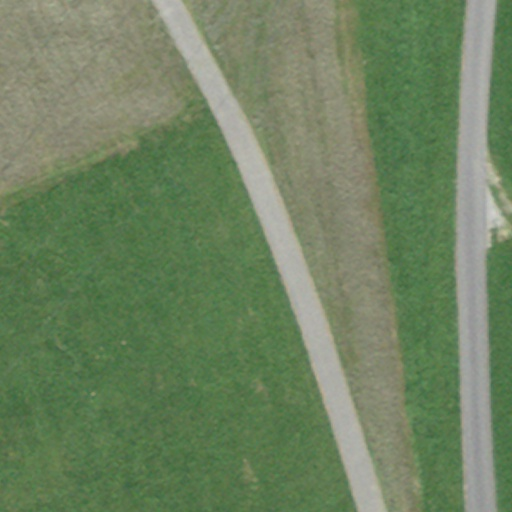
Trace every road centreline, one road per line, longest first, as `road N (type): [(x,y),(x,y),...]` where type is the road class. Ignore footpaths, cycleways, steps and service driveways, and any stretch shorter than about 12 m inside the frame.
road 1 (track): [(366,511),(342,424),(243,159),(160,0)]
road 2 (residential): [(483,511),(469,205),(479,0)]
